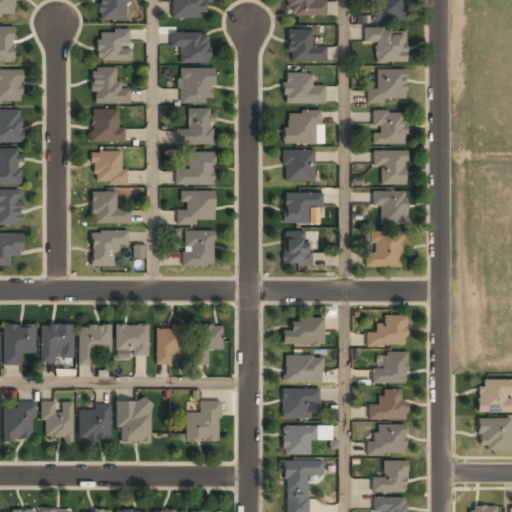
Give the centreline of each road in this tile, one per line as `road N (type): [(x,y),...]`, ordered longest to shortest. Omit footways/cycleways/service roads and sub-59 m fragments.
road 1 (residential): [(439,0),(442,511)]
road 2 (residential): [(251,18),(250,511)]
road 3 (residential): [(441,289),(0,289)]
road 4 (residential): [(61,14),(60,290)]
road 5 (residential): [(0,476),(251,478)]
